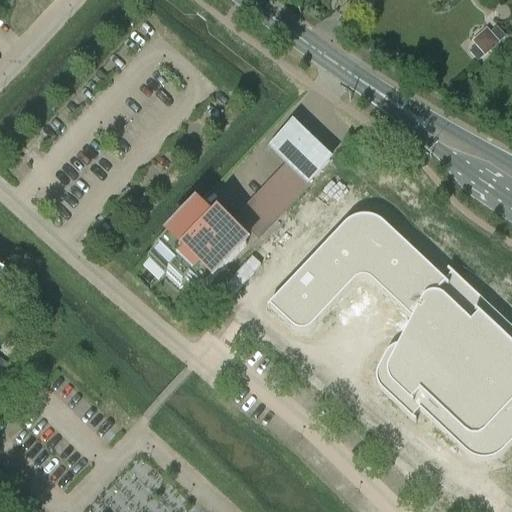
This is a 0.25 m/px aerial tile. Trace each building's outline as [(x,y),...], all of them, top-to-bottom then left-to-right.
[(476,47),(469,53),(478,64),(506,39),(497,28),(490,34),(487,31),(472,44),(476,47)] [(290,168),(308,186),(330,163),(293,129),(272,151),(290,168)] [(333,164),(329,168),(335,173),(339,169),(333,164)] [(290,168),(277,181),(296,199),(308,186),(290,168)] [(277,181),(264,194),(283,212),(296,199),(277,181)] [(264,194),(252,208),(270,225),(283,212),(264,194)] [(252,208),(239,221),(258,238),(270,225),(252,208)] [(197,209),(151,257),(152,258),(156,253),(173,269),(165,277),(178,290),(186,281),(200,294),(196,299),(197,300),(246,247),(218,221),(214,226),(197,209)] [(345,229),(268,311),(269,312),(271,311),(292,331),(293,332),(294,332),(295,333),(296,333),(297,334),(298,334),(299,335),(300,335),(302,335),(303,335),(304,335),(305,335),(306,335),(307,334),(308,334),(309,333),(310,333),(311,332),(312,331),(313,331),(355,286),(355,285),(356,285),(357,284),(358,284),(358,283),(359,283),(360,282),(361,282),(362,282),(363,282),(364,282),(365,282),(366,282),(367,282),(368,282),(368,283),(369,283),(370,283),(370,284),(371,284),(372,285),(413,324),(418,329),(409,347),(408,349),(407,348),(406,348),(404,348),(403,348),(402,348),(401,348),(400,348),(399,348),(398,348),(397,349),(396,349),(395,349),(394,350),(393,350),(392,351),(391,351),(391,352),(390,353),(389,353),(389,354),(388,354),(387,355),(386,356),(386,357),(379,372),(378,373),(378,374),(377,374),(377,375),(377,376),(377,377),(377,378),(376,379),(376,381),(377,382),(377,383),(377,384),(377,385),(377,386),(378,387),(378,388),(379,389),(379,390),(380,391),(381,392),(381,393),(382,393),(415,425),(416,423),(413,420),(420,413),(465,455),(467,456),(468,457),(469,458),(470,459),(472,460),(474,460),(476,461),(478,462),(479,462),(480,462),(482,462),(483,462),(484,462),(485,462),(487,462),(490,462),(491,462),(492,461),(494,461),(495,460),(496,460),(498,459),(500,458),(501,457),(502,456),(503,455),(505,454),(511,445),(511,331),(486,307),(478,299),(449,272),(448,273),(451,277),(444,284),(385,228),(383,227),(381,226),(381,225),(380,224),(378,224),(378,223),(376,223),(376,222),(374,222),(371,221),(369,221),(367,221),(366,221),(365,220),(362,221),(360,221),(358,222),(356,222),(354,223),(353,223),(352,224),(350,225),(349,226),(348,227),(346,228),(345,229)]
